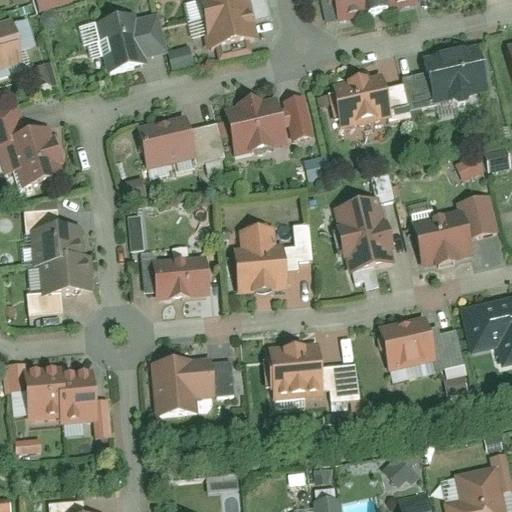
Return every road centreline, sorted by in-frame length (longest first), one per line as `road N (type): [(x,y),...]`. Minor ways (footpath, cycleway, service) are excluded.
road 1 (residential): [(118,341),(88,141),(113,110),(300,59)]
road 2 (residential): [(511,280),(359,322),(118,341)]
road 3 (residential): [(300,59),(511,18)]
road 4 (residential): [(134,511),(118,341)]
road 5 (residential): [(118,341),(22,355),(0,343)]
